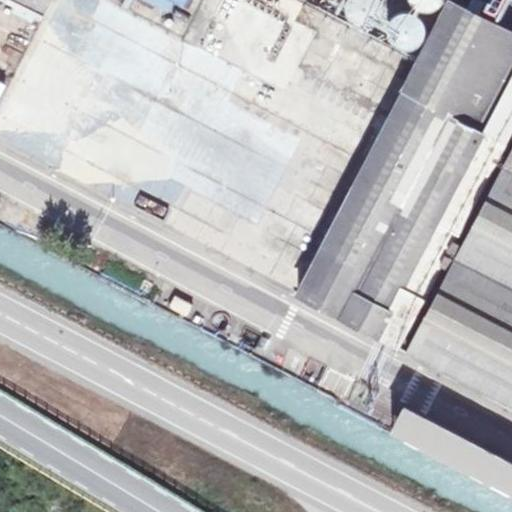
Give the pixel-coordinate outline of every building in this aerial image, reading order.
[(9,0),(43,16),(51,0),(9,0)] [(511,162),(497,155),(511,127),(511,31),(451,0),(449,0),(297,292),(511,403),(511,162)] [(383,11),(384,4),(382,0),(347,0),(346,5),(347,12),(350,18),(356,22),(362,25),(369,24),(375,22),(380,17),(383,11)] [(443,0),(411,0),(415,4),(421,7),(427,9),(434,8),(439,4),(443,0)] [(425,33),(426,26),(424,20),(420,14),(414,11),(407,9),(400,11),(395,14),(390,20),(389,27),(389,33),(392,40),(398,44),(404,47),(411,47),(417,44),(422,39),(425,33)] [(358,146),(375,107),(332,89),(321,114),(341,123),(335,137),(358,146)] [(201,250),(228,255),(231,239),(204,234),(201,250)] [(188,317),(194,305),(175,295),(169,307),(188,317)] [(511,461),(405,405),(392,429),(511,492),(511,461)]
